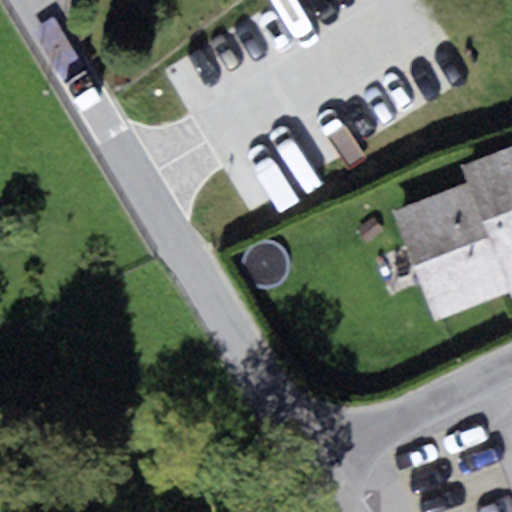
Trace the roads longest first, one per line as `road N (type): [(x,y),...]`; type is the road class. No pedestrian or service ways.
road 1 (residential): [(30,0),(313,472)]
road 2 (residential): [(313,472),(511,363)]
